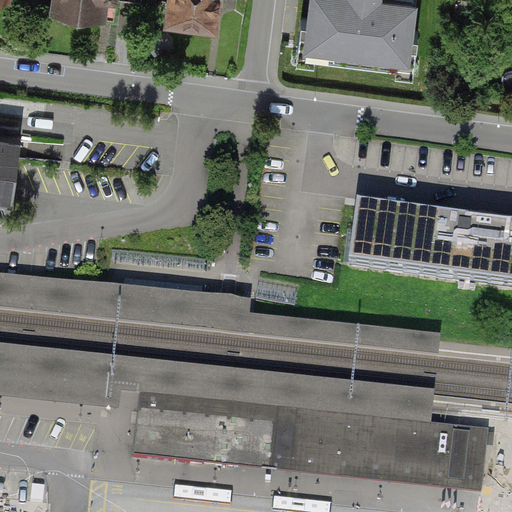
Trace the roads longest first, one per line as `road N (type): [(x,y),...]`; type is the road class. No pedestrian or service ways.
road 1 (residential): [(249,107),(511,141)]
road 2 (residential): [(0,72),(249,107)]
